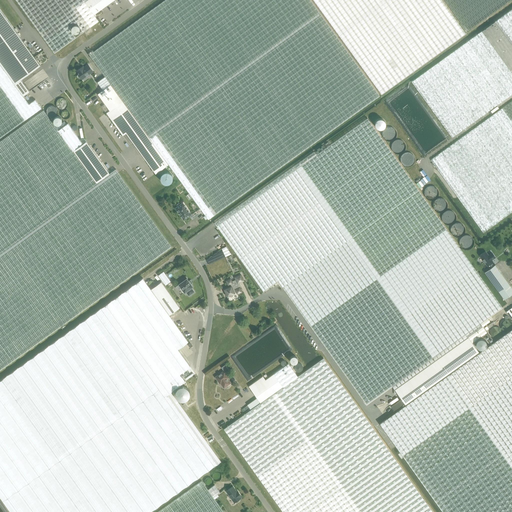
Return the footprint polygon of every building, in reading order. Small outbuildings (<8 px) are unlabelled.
[(15,0),(54,53),(90,27),(76,8),(86,0),(15,0)] [(114,0),(86,0),(76,8),(90,27),(99,21),(94,15),(114,0)] [(97,82),(103,90),(110,84),(168,164),(208,219),(379,96),(310,0),(164,0),(89,55),(105,77),(97,82)] [(313,0),(381,94),(466,33),(441,0),(313,0)] [(444,0),(467,32),(511,0),(444,0)] [(481,31),(410,82),(431,111),(451,139),(475,121),(511,94),(511,72),(510,71),(511,69),(511,8),(494,21),(481,31)] [(0,63),(24,96),(30,91),(21,80),(40,65),(0,9),(0,63)] [(23,96),(24,96),(0,63),(0,137),(41,108),(35,99),(29,104),(23,96)] [(82,79),(93,71),(88,64),(84,67),(83,66),(76,71),(77,72),(78,74),(77,75),(77,76),(78,78),(79,78),(80,77),(82,79)] [(155,174),(168,164),(110,84),(103,90),(97,94),(110,110),(106,113),(122,136),(126,133),(155,174)] [(67,102),(67,101),(67,100),(66,98),(65,97),(64,97),(63,97),(62,96),(61,97),(60,97),(58,97),(58,98),(57,100),(56,102),(57,104),(58,106),(59,107),(61,107),(62,107),(63,107),(64,107),(65,106),(67,104),(67,102)] [(511,100),(480,124),(430,160),(433,163),(455,195),(483,233),(511,211),(511,100)] [(55,109),(55,108),(55,107),(54,106),(54,105),(53,104),(52,104),(50,103),(48,103),(48,104),(46,105),(45,106),(45,107),(44,109),(44,110),(45,111),(46,112),(47,113),(47,114),(48,114),(50,114),(51,114),(52,114),(54,113),(55,111),(55,110),(55,109)] [(116,169),(110,173),(96,183),(73,151),(83,144),(79,139),(68,123),(58,130),(44,110),(0,141),(0,370),(171,246),(116,169)] [(61,124),(62,117),(55,116),(54,123),(61,124)] [(219,220),(215,223),(248,269),(264,290),(266,289),(271,285),(278,281),(280,284),(282,287),(366,405),(392,386),(481,324),(480,323),(502,308),(417,190),(416,189),(415,187),(415,186),(366,118),(316,155),(314,152),(296,165),(258,192),(246,201),(219,220)] [(79,139),(83,144),(73,151),(96,183),(110,173),(86,141),(84,138),(79,139)] [(400,138),(391,143),(396,152),(405,147),(400,138)] [(319,148),(315,150),(318,153),(321,151),(324,149),(325,148),(323,145),(322,146),(319,148)] [(412,163),(412,152),(402,152),(402,163),(412,163)] [(176,179),(176,178),(175,177),(175,175),(174,174),(173,173),(171,173),(170,172),(168,172),(166,173),(165,173),(164,174),(163,175),(162,177),(162,178),(162,179),(162,181),(162,182),(163,183),(164,184),(165,185),(166,186),(167,186),(169,186),(170,186),(171,186),(173,185),(174,184),(175,183),(175,182),(176,181),(176,179)] [(440,195),(440,193),(440,192),(439,190),(438,190),(437,189),(435,188),(434,188),(433,188),(432,189),(431,189),(430,190),(429,191),(428,192),(428,193),(428,194),(428,195),(428,197),(428,198),(429,199),(430,200),(431,201),(432,201),(434,201),(435,201),(436,201),(437,200),(438,199),(439,198),(440,197),(440,196),(440,195)] [(450,207),(450,206),(449,204),(449,203),(448,202),(446,201),(444,200),(442,200),(441,201),(439,202),(438,203),(438,204),(437,206),(437,208),(437,209),(438,210),(439,211),(440,212),(441,213),(442,213),(443,213),(445,213),(447,212),(448,211),(449,211),(449,209),(450,208),(450,207)] [(177,207),(175,208),(184,220),(189,216),(192,219),(201,212),(199,209),(191,215),(183,203),(180,203),(178,203),(177,204),(177,206),(177,207)] [(458,220),(458,218),(458,217),(457,216),(456,215),(455,214),(454,213),(453,213),(452,213),(450,213),(449,214),(448,214),(447,215),(446,217),(446,220),(446,221),(446,222),(447,223),(447,224),(449,225),(451,226),(452,226),(453,226),(454,225),(455,225),(456,224),(457,223),(458,222),(458,221),(458,220)] [(467,231),(467,230),(467,229),(466,227),(465,226),(464,226),(463,225),(462,225),(460,225),(459,225),(458,226),(457,226),(456,227),(455,228),(455,229),(454,231),(454,232),(455,234),(455,235),(456,236),(458,237),(460,237),(460,238),(462,237),(463,237),(465,236),(466,235),(467,234),(467,233),(467,231)] [(476,244),(476,242),(476,241),(475,240),(474,239),(473,238),(472,238),(471,237),(470,237),(469,237),(467,238),(465,239),(465,240),(464,241),(463,243),(464,245),(464,246),(465,248),(467,249),(468,250),(469,250),(471,250),(472,250),(473,249),(474,248),(475,247),(476,246),(476,245),(476,244)] [(222,248),(221,249),(225,257),(231,254),(229,251),(226,246),(222,248)] [(485,251),(479,255),(487,266),(487,265),(490,269),(494,266),(491,263),(493,262),(491,260),(495,257),(492,253),(488,255),(485,251)] [(490,269),(484,273),(491,282),(504,300),(511,293),(511,289),(495,265),(494,266),(490,269)] [(163,271),(158,275),(165,285),(171,282),(163,271)] [(229,286),(224,289),(227,296),(229,296),(230,297),(232,296),(232,295),(232,294),(234,293),(236,292),(237,294),(241,292),(239,287),(240,287),(240,286),(239,284),(238,284),(237,283),(243,281),(240,274),(234,277),(235,280),(231,281),(230,278),(226,280),(228,285),(229,285),(229,286)] [(169,315),(151,289),(143,278),(0,380),(0,497),(10,511),(149,511),(221,461),(171,391),(185,381),(183,378),(180,374),(187,368),(190,366),(178,349),(188,341),(169,315)] [(186,278),(178,284),(184,293),(186,292),(188,296),(194,292),(191,288),(192,287),(186,278)] [(161,281),(151,289),(169,315),(180,307),(161,281)] [(401,399),(391,406),(395,412),(406,405),(479,352),(472,343),(481,336),(487,332),(481,324),(392,386),(401,399)] [(479,352),(406,405),(379,424),(441,511),(511,511),(511,328),(494,342),(489,345),(479,352)] [(488,332),(483,336),(489,345),(494,342),(491,336),(488,332)] [(485,344),(485,342),(485,341),(484,341),(482,340),(480,339),(479,339),(478,340),(477,341),(476,342),(475,344),(476,346),(476,347),(477,348),(478,349),(479,349),(480,349),(482,349),(483,349),(484,348),(485,347),(485,345),(485,344)] [(299,360),(294,355),(290,359),(294,364),(299,360)] [(288,363),(274,374),(283,387),(260,403),(251,410),(224,429),(283,511),(432,511),(323,358),(298,376),(288,363)] [(224,371),(215,377),(219,381),(224,388),(230,383),(227,379),(229,377),(226,373),(229,370),(225,365),(221,367),(224,371)] [(187,368),(180,374),(183,378),(190,373),(187,368)] [(257,398),(247,405),(249,408),(251,410),(260,403),(283,387),(274,374),(273,373),(265,379),(263,376),(249,386),(257,398)] [(223,511),(213,497),(208,489),(202,481),(157,511),(223,511)] [(214,485),(208,489),(213,497),(220,492),(214,485)] [(233,486),(226,491),(229,495),(229,497),(229,498),(231,498),(234,502),(236,501),(237,501),(239,500),(239,499),(241,498),(240,497),(241,496),(237,491),(236,491),(233,486)]
